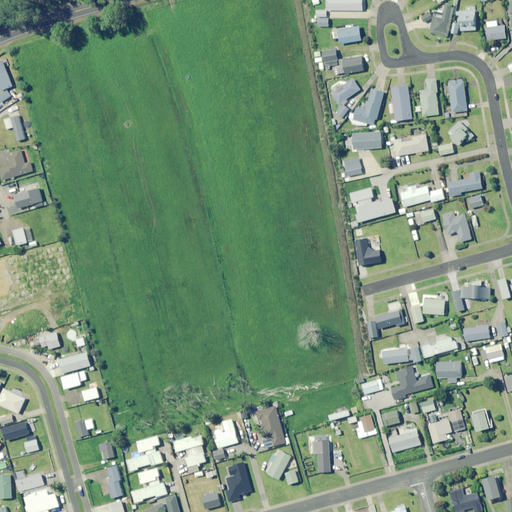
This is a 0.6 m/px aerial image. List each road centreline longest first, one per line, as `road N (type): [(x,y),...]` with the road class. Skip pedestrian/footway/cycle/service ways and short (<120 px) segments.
road 1 (residential): [(511,190),(485,71),(466,56),(414,60)]
road 2 (residential): [(0,348),(31,359),(48,378),(79,481)]
road 3 (residential): [(365,289),(511,248)]
road 4 (residential): [(67,484),(42,389),(28,371),(0,360)]
road 5 (residential): [(419,474),(283,511)]
road 6 (residential): [(414,60),(386,59),(379,26),(385,11),(396,15),(407,48)]
